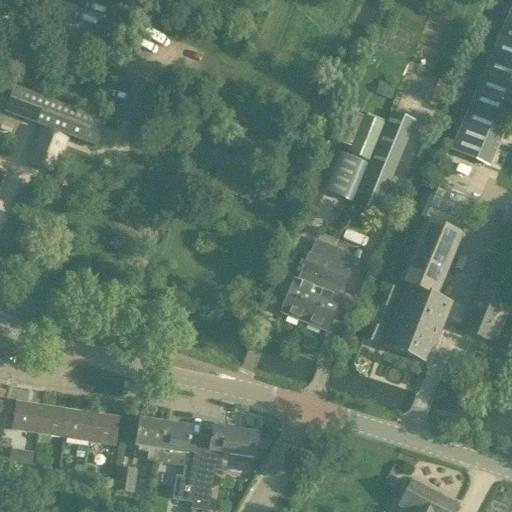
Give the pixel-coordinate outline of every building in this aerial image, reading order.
[(483,165),(511,96),(511,7),(451,151),(483,165)] [(16,90),(6,114),(94,148),(103,124),(16,90)] [(368,163),(383,125),(364,118),(349,155),(368,163)] [(377,215),(411,132),(389,123),(356,206),(377,215)] [(53,175),(67,141),(40,130),(27,164),(53,175)] [(336,154),(321,191),(353,203),(368,166),(336,154)] [(254,185),(215,171),(209,188),(248,202),(254,185)] [(317,209),(322,199),(310,193),(305,204),(317,209)] [(431,288),(439,291),(462,236),(426,221),(398,284),(407,287),(428,295),(431,288)] [(304,324),(334,249),(316,242),(309,257),(305,255),(298,272),(303,274),(299,283),(294,281),(281,314),(304,324)] [(334,249),(304,324),(327,333),(340,299),(336,298),(339,288),(344,290),(351,274),(346,272),(352,257),(334,249)] [(484,280),(462,332),(494,346),(511,303),(511,295),(496,289),(501,276),(494,273),(490,282),(484,280)] [(379,305),(389,309),(394,298),(396,291),(386,286),(383,294),(379,305)] [(419,336),(436,343),(451,305),(436,298),(439,291),(431,288),(428,295),(407,287),(393,320),(421,331),(419,336)] [(421,331),(393,320),(383,346),(427,364),(436,343),(419,336),(421,331)] [(375,343),(381,330),(370,325),(365,339),(375,343)] [(38,435),(42,408),(16,404),(12,431),(38,435)] [(62,439),(66,412),(42,408),(38,435),(62,439)] [(86,443),(91,415),(66,412),(62,439),(86,443)] [(113,447),(117,419),(91,415),(86,443),(113,447)] [(158,464),(164,425),(138,421),(134,448),(148,450),(146,462),(158,464)] [(158,464),(185,468),(191,429),(164,425),(158,464)] [(225,474),(228,456),(240,458),(240,457),(253,459),(255,449),(257,440),(257,436),(243,433),(244,433),(213,428),(209,451),(200,450),(195,482),(192,504),(191,510),(202,511),(207,511),(214,472),(225,474)] [(257,440),(255,449),(266,451),(271,442),(257,440)] [(22,451),(20,464),(30,465),(32,453),(22,451)] [(132,494),(136,473),(118,470),(115,491),(132,494)] [(192,504),(195,482),(182,479),(176,479),(173,501),(192,504)] [(398,507),(406,511),(454,511),(457,507),(411,483),(398,507)]
